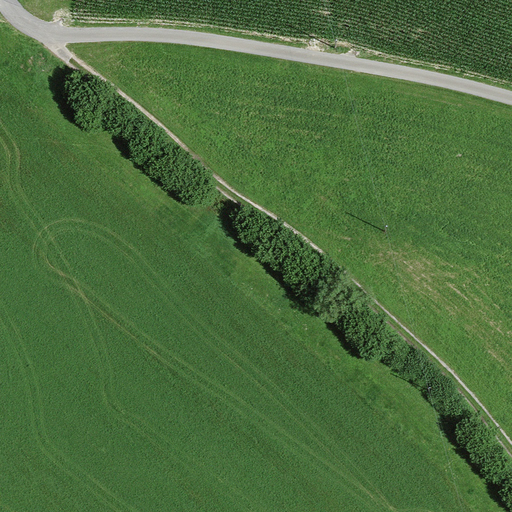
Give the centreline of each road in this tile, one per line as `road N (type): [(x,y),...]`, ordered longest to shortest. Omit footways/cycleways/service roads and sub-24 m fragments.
road 1 (track): [(511,450),(426,356),(35,35)]
road 2 (track): [(511,103),(217,46),(35,35),(12,16),(7,0)]
